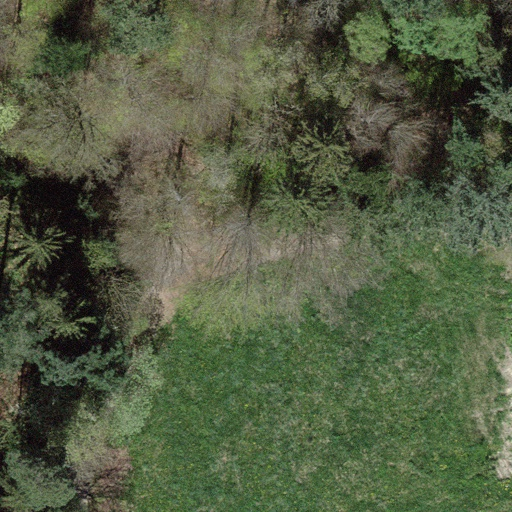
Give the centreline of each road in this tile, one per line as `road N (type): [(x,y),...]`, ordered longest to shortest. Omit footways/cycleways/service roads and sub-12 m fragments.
road 1 (track): [(511,214),(277,245),(173,283),(116,511)]
road 2 (track): [(173,283),(126,149),(0,144)]
